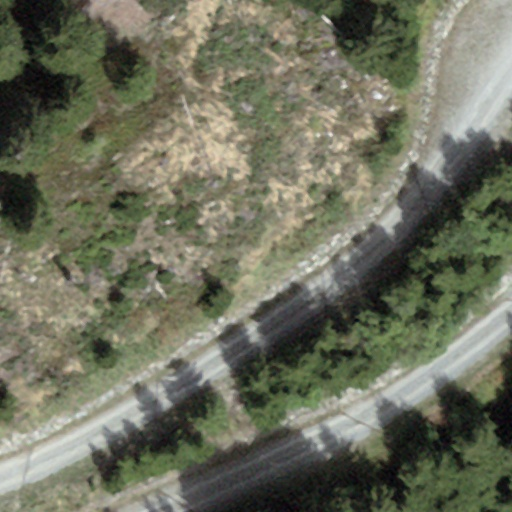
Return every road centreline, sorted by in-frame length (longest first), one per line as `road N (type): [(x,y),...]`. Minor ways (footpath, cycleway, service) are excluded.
road 1 (track): [(0,477),(89,439),(279,322),(378,247),(428,198),(511,81)]
road 2 (track): [(511,315),(446,368),(335,434),(159,511)]
